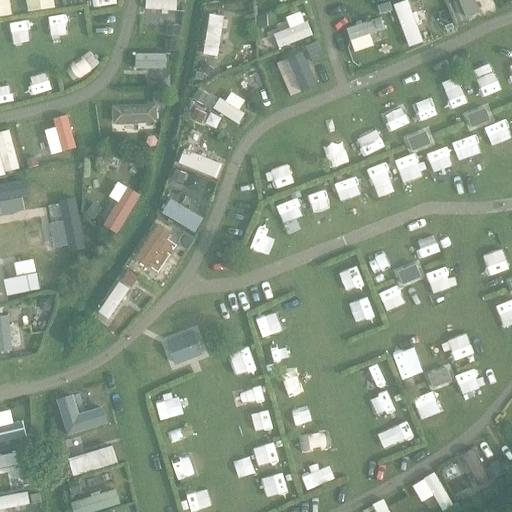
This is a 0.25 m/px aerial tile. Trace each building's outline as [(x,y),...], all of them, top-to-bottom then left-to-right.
[(0,0),(0,14),(13,13),(11,0),(0,0)] [(28,0),(30,10),(56,5),(55,0),(28,0)] [(412,44),(426,39),(411,0),(401,0),(396,2),(412,44)] [(477,0),(460,0),(468,17),(482,11),(477,0)] [(389,3),(378,6),(380,14),(391,11),(389,3)] [(65,33),(87,32),(85,9),(63,11),(65,33)] [(276,30),(279,44),(312,36),(306,10),(288,14),(291,27),(276,30)] [(222,54),(224,13),(210,12),(207,53),(222,54)] [(47,14),(48,35),(63,33),(62,13),(47,14)] [(266,16),(255,16),(256,26),(267,26),(266,16)] [(373,21),(349,29),(356,50),(380,42),(373,21)] [(167,25),(167,35),(179,36),(179,26),(167,25)] [(176,41),(165,41),(165,51),(176,51),(176,41)] [(318,42),(306,47),(313,63),(325,58),(318,42)] [(290,55),(304,89),(320,82),(305,49),(290,55)] [(136,66),(168,68),(168,52),(137,51),(136,66)] [(206,64),(200,71),(207,76),(213,69),(206,64)] [(41,70),(48,89),(57,86),(51,67),(41,70)] [(0,90),(0,92),(18,86),(13,70),(0,73),(0,90)] [(26,96),(45,93),(41,70),(22,73),(26,96)] [(475,78),(484,99),(499,93),(490,72),(475,78)] [(464,83),(450,87),(455,104),(469,100),(464,83)] [(418,107),(436,102),(430,84),(412,89),(418,107)] [(199,90),(193,99),(203,105),(209,95),(199,90)] [(167,91),(152,91),(152,101),(167,101),(167,91)] [(228,100),(220,96),(214,107),(242,122),(248,111),(241,108),(246,98),(232,91),(228,100)] [(158,101),(113,102),(113,129),(158,128),(158,101)] [(388,113),(396,131),(412,125),(405,106),(388,113)] [(196,109),(191,120),(200,125),(206,114),(196,109)] [(486,109),(467,116),(471,128),(490,120),(486,109)] [(54,116),(57,125),(46,128),(53,153),(79,146),(69,112),(54,116)] [(503,160),(511,156),(511,129),(511,127),(492,135),(503,160)] [(425,133),(407,140),(411,151),(430,144),(425,133)] [(217,177),(223,163),(185,147),(179,161),(217,177)] [(401,158),(408,180),(425,174),(417,153),(401,158)] [(454,153),(432,158),(439,184),(460,179),(454,153)] [(36,158),(27,160),(29,168),(38,166),(36,158)] [(176,171),(173,180),(183,183),(186,174),(176,171)] [(119,179),(111,194),(119,199),(106,224),(120,232),(143,192),(119,179)] [(324,188),(307,192),(313,219),(330,215),(324,188)] [(169,198),(162,214),(199,229),(206,213),(169,198)] [(296,198),(277,204),(286,233),(306,227),(296,198)] [(93,203),(86,214),(92,218),(100,207),(93,203)] [(157,220),(137,259),(153,266),(172,228),(157,220)] [(253,240),(270,245),(274,231),(257,226),(253,240)] [(412,256),(429,250),(423,235),(407,241),(412,256)] [(391,249),(371,256),(377,275),(398,268),(391,249)] [(0,261),(0,276),(1,282),(14,279),(17,291),(33,288),(27,256),(0,261)] [(330,269),(337,290),(358,283),(351,263),(330,269)] [(416,266),(398,273),(402,284),(421,277),(416,266)] [(128,271),(121,281),(130,288),(138,278),(128,271)] [(389,309),(406,305),(400,283),(384,287),(389,309)] [(511,298),(496,304),(502,320),(511,316),(511,298)] [(49,299),(39,300),(41,310),(50,309),(49,299)] [(344,306),(351,325),(369,318),(363,299),(344,306)] [(10,312),(0,313),(0,350),(15,348),(10,312)] [(264,335),(281,332),(278,315),(261,318),(264,335)] [(201,354),(193,334),(167,344),(175,364),(201,354)] [(401,360),(406,377),(423,371),(418,355),(401,360)] [(374,366),(354,370),(359,389),(379,384),(374,366)] [(433,388),(452,381),(447,369),(429,376),(433,388)] [(468,395),(485,390),(479,373),(462,379),(468,395)] [(422,418),(439,412),(431,391),(415,397),(422,418)] [(57,397),(68,434),(110,421),(104,403),(80,411),(75,392),(57,397)] [(11,418),(0,421),(0,443),(17,439),(11,418)] [(398,423),(381,429),(386,443),(403,436),(398,423)] [(57,445),(54,446),(58,457),(69,454),(66,442),(57,445)] [(464,451),(476,485),(492,480),(480,446),(464,451)] [(0,470),(8,469),(13,489),(25,486),(19,463),(27,461),(23,447),(0,453),(0,470)] [(497,461),(489,466),(496,478),(504,474),(497,461)] [(322,462),(303,467),(309,488),(328,483),(322,462)] [(444,509),(455,503),(436,470),(413,484),(423,500),(435,493),(444,509)] [(268,478),(274,499),(291,494),(286,473),(268,478)] [(78,481),(69,483),(72,495),(81,493),(78,481)] [(71,500),(75,511),(89,511),(122,502),(117,486),(71,500)] [(0,509),(32,503),(29,489),(0,495),(0,509)] [(40,494),(31,496),(33,504),(41,502),(40,494)]
